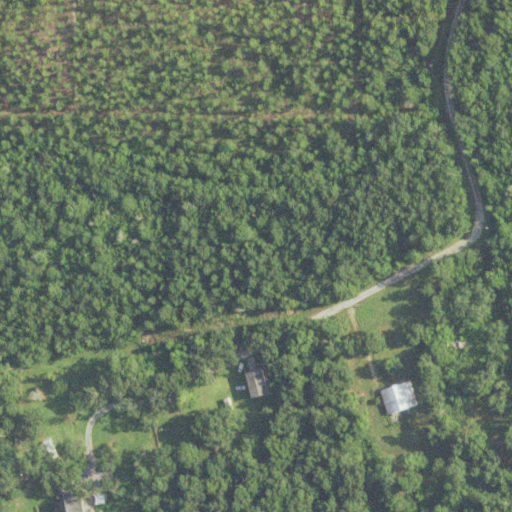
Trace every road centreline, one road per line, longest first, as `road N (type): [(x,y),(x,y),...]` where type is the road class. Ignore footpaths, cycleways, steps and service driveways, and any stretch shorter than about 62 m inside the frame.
road 1 (residential): [(458,0),(444,84),(511,361)]
road 2 (residential): [(324,320),(483,237)]
